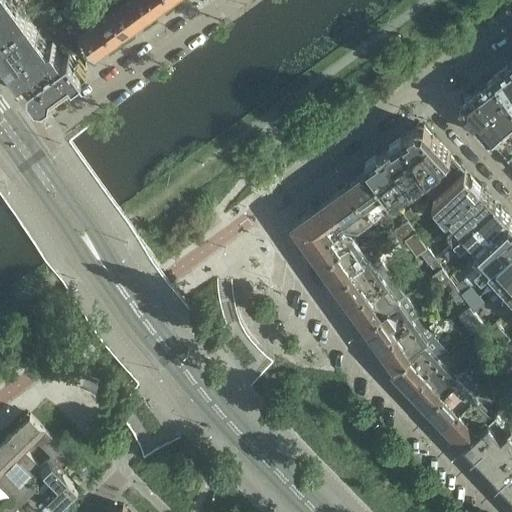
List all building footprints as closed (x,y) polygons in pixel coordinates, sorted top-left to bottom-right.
[(0,35),(28,15),(18,1),(14,4),(10,0),(2,0),(0,2),(0,35)] [(135,26),(116,0),(111,0),(108,3),(110,5),(100,13),(98,10),(95,11),(116,40),(135,26)] [(155,12),(145,0),(116,0),(135,26),(155,12)] [(171,0),(145,0),(155,12),(171,0)] [(69,18),(63,11),(59,15),(65,22),(69,18)] [(116,40),(95,11),(93,13),(95,16),(85,23),(83,20),(76,25),(97,54),(116,40)] [(40,40),(35,33),(39,30),(28,15),(0,35),(0,47),(10,62),(40,40)] [(76,25),(69,18),(65,22),(71,29),(76,25)] [(46,98),(87,69),(73,49),(65,55),(55,41),(45,47),(40,40),(10,62),(36,97),(35,98),(36,99),(37,99),(38,98),(43,99),(44,100),(45,101),(46,100),(46,98)] [(511,68),(509,71),(507,68),(508,67),(507,66),(494,75),(511,98),(511,68)] [(511,121),(511,98),(494,75),(481,85),(482,86),(484,88),(479,92),(505,127),(511,121)] [(505,127),(479,92),(478,93),(477,92),(473,96),(471,94),(472,94),(471,93),(461,100),(462,100),(461,107),(508,158),(511,154),(511,134),(505,127)] [(460,165),(424,126),(424,125),(417,125),(402,136),(429,171),(431,174),(438,169),(435,166),(438,164),(448,176),(460,165)] [(429,171),(402,136),(401,137),(399,134),(390,141),(392,144),(390,145),(391,146),(391,145),(392,146),(386,151),(412,187),(419,183),(417,180),(429,171)] [(412,187),(386,151),(380,155),(379,154),(379,153),(377,154),(375,152),(366,159),(367,161),(365,162),(369,167),(391,197),(391,198),(404,189),(406,192),(412,187)] [(391,197),(369,167),(348,182),(370,212),(391,197)] [(449,216),(481,187),(479,185),(481,183),(474,175),(471,177),(470,175),(469,176),(470,177),(469,178),(464,172),(465,171),(465,172),(466,171),(465,170),(434,200),(449,216)] [(370,212),(348,182),(328,197),(347,224),(353,225),(370,212)] [(455,239),(495,202),(481,187),(449,216),(456,224),(448,231),(455,239)] [(347,224),(328,197),(293,222),(302,235),(315,226),(320,227),(328,238),(342,228),(347,224)] [(478,248),(510,218),(495,202),(455,239),(462,246),(470,239),(478,248)] [(483,273),(490,267),(511,246),(511,220),(510,218),(478,248),(486,257),(477,266),(483,273)] [(415,230),(409,222),(408,220),(401,225),(408,235),(415,230)] [(408,235),(401,225),(394,230),(401,240),(408,235)] [(321,262),(351,240),(342,228),(328,238),(320,227),(315,226),(302,235),(321,262)] [(401,240),(394,230),(387,235),(389,238),(395,245),(401,240)] [(427,247),(423,241),(420,237),(413,242),(420,252),(427,247)] [(385,253),(395,245),(389,238),(379,245),(385,253)] [(336,282),(367,260),(367,259),(365,260),(351,240),(321,262),(336,282)] [(504,283),(511,275),(511,246),(490,267),(504,283)] [(435,257),(427,247),(420,252),(428,262),(435,257)] [(351,302),(382,280),(367,260),(336,282),(351,302)] [(505,311),(511,305),(511,275),(504,283),(491,295),(505,311)] [(457,287),(449,277),(442,282),(450,293),(457,287)] [(365,323),(396,300),(382,280),(351,302),(365,323)] [(464,297),(462,294),(457,287),(450,293),(457,303),(464,297)] [(380,343),(411,321),(396,300),(365,323),(380,343)] [(483,323),(476,313),(468,318),(476,328),(483,323)] [(396,365),(421,343),(422,343),(426,341),(411,321),(380,343),(396,365)] [(490,333),(487,329),(483,323),(476,328),(483,339),(490,333)] [(438,361),(422,343),(421,343),(396,365),(394,367),(411,386),(438,361)] [(511,362),(504,352),(497,357),(504,367),(511,362)] [(428,404),(455,379),(438,361),(411,386),(428,404)] [(445,422),(472,397),(455,379),(428,404),(445,422)] [(463,441),(490,415),(472,397),(445,422),(463,441)] [(511,491),(511,422),(510,424),(496,410),(490,415),(463,441),(486,465),(489,462),(496,470),(493,473),(511,492),(511,491)] [(71,455),(30,414),(10,434),(26,450),(33,443),(40,442),(52,454),(48,458),(58,468),(71,455)] [(41,465),(26,450),(10,434),(0,443),(0,464),(5,470),(12,463),(19,463),(31,475),(37,469),(41,465)] [(79,489),(58,468),(48,458),(41,465),(37,469),(49,481),(48,487),(41,494),(57,511),(79,489)] [(20,485),(5,470),(0,464),(0,483),(11,495),(20,485)] [(19,511),(16,509),(36,489),(26,479),(20,485),(11,495),(0,505),(0,511),(19,511)]
